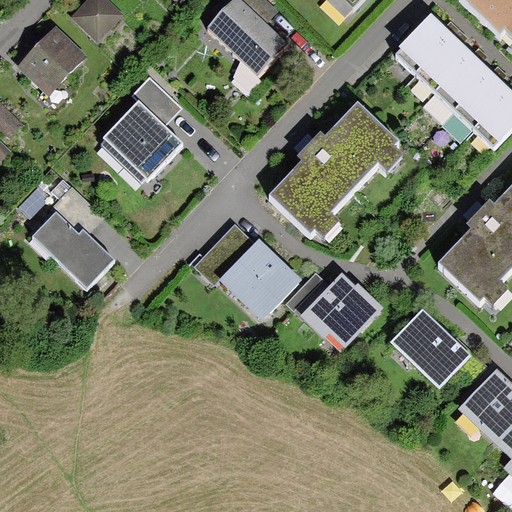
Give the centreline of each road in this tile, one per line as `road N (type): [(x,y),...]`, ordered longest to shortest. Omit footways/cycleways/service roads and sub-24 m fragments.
road 1 (residential): [(415,0),(130,294)]
road 2 (track): [(130,294),(97,322),(89,355),(77,466),(85,504)]
road 3 (track): [(0,390),(89,511)]
